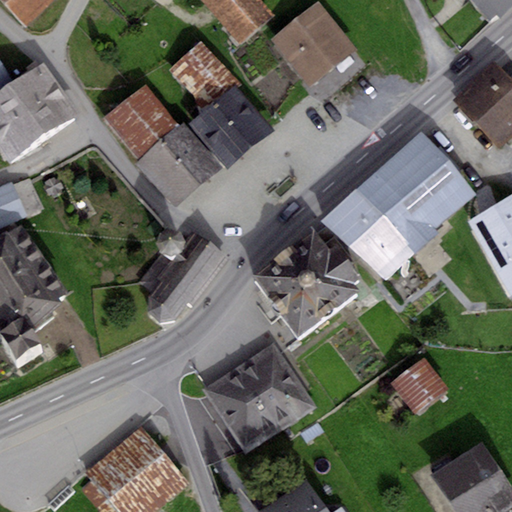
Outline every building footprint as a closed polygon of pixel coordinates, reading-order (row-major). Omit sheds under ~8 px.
[(0,0),(26,27),(54,0),(0,0)] [(273,15),(259,0),(201,0),(239,44),(273,15)] [(511,0),(472,0),(491,20),(496,15),(499,19),(511,7),(511,0)] [(356,52),(318,4),(273,39),(311,88),(356,52)] [(241,86),(201,41),(168,70),(206,111),(235,86),(238,89),(241,86)] [(0,94),(15,85),(0,62),(0,94)] [(511,138),(511,83),(492,62),(452,100),(499,151),(511,138)] [(0,154),(6,163),(78,115),(44,63),(15,85),(0,94),(0,154)] [(139,159),(178,126),(146,86),(105,119),(139,159)] [(227,168),(272,129),(238,89),(235,86),(206,111),(200,116),(190,125),(227,168)] [(220,169),(181,124),(178,126),(139,159),(136,162),(175,207),(220,169)] [(477,197),(421,131),(357,190),(416,254),(439,234),(435,229),(477,197)] [(13,186),(27,217),(44,210),(29,178),(13,186)] [(0,188),(0,229),(27,217),(13,186),(12,183),(0,188)] [(416,254),(357,190),(321,222),(385,282),(416,254)] [(511,296),(511,195),(465,222),(509,298),(511,296)] [(67,295),(22,228),(0,241),(0,335),(2,335),(16,361),(43,344),(33,332),(54,318),(53,313),(63,307),(59,301),(67,295)] [(298,339),(357,294),(350,285),(360,278),(337,247),(330,252),(313,230),(250,277),(298,339)] [(191,308),(228,259),(195,233),(184,245),(182,236),(175,231),(165,232),(160,236),(157,245),(162,254),(141,280),(154,292),(151,296),(148,313),(163,322),(175,320),(186,302),(191,308)] [(316,406),(275,344),(203,390),(244,452),(316,406)] [(430,370),(395,395),(417,425),(451,400),(430,370)] [(153,511),(188,483),(141,428),(87,474),(94,482),(82,492),(98,511),(153,511)] [(511,489),(482,443),(431,476),(454,511),(500,511),(511,504),(511,489)] [(328,511),(308,480),(259,511),(328,511)]
